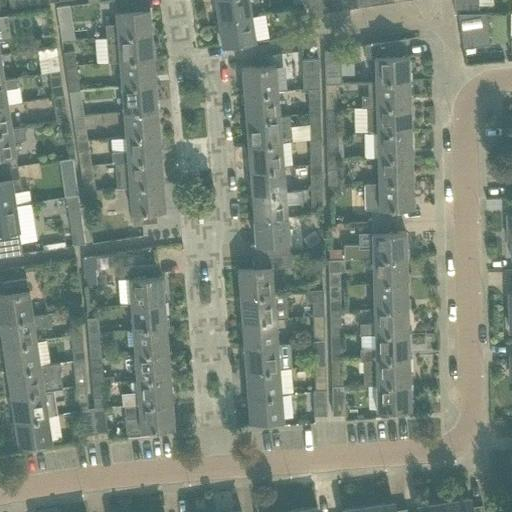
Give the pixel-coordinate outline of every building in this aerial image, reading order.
[(139,0),(114,0),(116,24),(105,24),(106,37),(151,33),(149,8),(140,8),(139,0)] [(249,0),(214,0),(217,20),(251,15),(249,0)] [(322,12),(320,0),(307,0),(310,14),(322,12)] [(332,0),(320,0),(322,12),(334,11),(332,0)] [(346,9),(344,0),(332,0),(334,11),(346,9)] [(358,7),(356,0),(344,0),(346,9),(358,7)] [(453,0),(455,13),(466,12),(478,12),(477,0),(453,0)] [(71,20),(68,5),(56,7),(58,22),(71,20)] [(489,44),(485,12),(478,12),(457,13),(463,48),(475,46),(489,44)] [(0,39),(10,38),(7,14),(0,15),(0,53),(0,54),(0,52),(0,39)] [(255,41),(252,21),(251,15),(217,20),(221,46),(255,41)] [(153,59),(151,33),(106,37),(108,62),(119,61),(153,59)] [(364,44),(364,57),(374,57),(374,77),(367,77),(367,82),(409,81),(408,55),(405,55),(405,38),(364,44)] [(62,52),(64,66),(76,64),(74,50),(62,52)] [(340,57),(338,57),(338,50),(323,50),(324,83),(336,83),(340,82),(340,57)] [(47,57),(49,71),(59,70),(57,56),(47,57)] [(319,87),(318,58),(301,59),(302,88),(307,88),(319,87)] [(155,84),(153,59),(119,61),(121,86),(155,84)] [(78,78),(76,64),(64,66),(67,80),(78,78)] [(241,68),(243,93),(277,91),(275,65),(241,68)] [(61,84),(59,70),(49,71),(51,85),(61,84)] [(4,79),(0,79),(0,104),(8,104),(5,88),(16,86),(15,77),(4,79)] [(410,106),(409,81),(367,82),(367,96),(361,96),(361,108),(366,108),(410,106)] [(336,97),(336,83),(324,83),(325,97),(336,97)] [(157,109),(155,84),(121,86),(123,112),(157,109)] [(319,103),(319,87),(307,88),(308,103),(319,103)] [(279,116),(277,91),(243,93),(245,118),(279,116)] [(84,114),(82,101),(70,102),(72,116),(84,114)] [(0,130),(12,129),(8,104),(0,104),(0,130)] [(67,121),(65,106),(54,108),(57,122),(67,121)] [(410,131),(410,106),(366,108),(366,133),(376,132),(410,131)] [(159,134),(157,109),(123,112),(125,137),(159,134)] [(86,129),(84,114),(72,116),(74,130),(86,129)] [(289,115),(279,116),(245,118),(247,144),(281,141),(292,140),(289,115)] [(337,133),(337,118),(325,119),(326,134),(337,133)] [(320,138),(320,124),(309,124),(309,139),(320,138)] [(0,168),(17,166),(13,140),(25,139),(23,127),(12,129),(0,130),(0,168)] [(411,157),(410,131),(376,132),(377,158),(411,157)] [(338,148),(337,133),(326,134),(326,148),(338,148)] [(161,159),(159,134),(125,137),(126,150),(111,151),(112,163),(115,163),(127,162),(161,159)] [(321,153),(320,138),(309,139),(310,153),(321,153)] [(283,166),(281,141),(247,144),(249,169),(283,166)] [(91,164),(89,151),(78,152),(80,166),(91,164)] [(412,182),(411,157),(377,158),(378,183),(412,182)] [(163,184),(161,159),(127,162),(115,163),(117,188),(129,187),(163,184)] [(94,179),(91,164),(80,166),(82,181),(94,179)] [(20,177),(19,177),(17,166),(0,168),(0,206),(15,204),(13,191),(22,190),(20,177)] [(285,191),(283,166),(249,169),(251,194),(285,191)] [(339,184),(338,168),(327,169),(327,184),(339,184)] [(322,188),(321,173),(310,173),(311,189),(322,188)] [(366,209),(370,209),(371,221),(396,220),(396,208),(413,208),(412,182),(378,183),(366,183),(366,209)] [(165,210),(163,184),(129,187),(132,225),(157,223),(156,211),(165,210)] [(322,204),(322,188),(311,189),(311,204),(322,204)] [(287,216),(286,203),(302,201),(301,190),(285,191),(251,194),(253,219),(287,216)] [(0,244),(21,242),(15,204),(0,206),(0,244)] [(290,254),(287,216),(253,219),(255,243),(249,244),(249,245),(250,245),(251,257),(290,254)] [(396,232),(396,220),(371,221),(371,232),(370,232),(371,247),(357,247),(357,243),(343,244),(344,259),(371,258),(406,257),(405,231),(396,232)] [(85,222),(74,224),(77,243),(88,241),(85,222)] [(291,266),(290,254),(251,257),(252,269),(237,270),(239,296),(273,293),(273,292),(271,267),(291,266)] [(96,255),(82,258),(83,271),(97,270),(96,255)] [(407,282),(406,257),(371,258),(372,283),(407,282)] [(340,284),(339,270),(344,270),(344,259),(328,259),(328,270),(328,284),(340,284)] [(157,264),(156,264),(126,266),(127,278),(118,279),(120,305),(129,304),(164,301),(162,276),(158,276),(157,264)] [(26,278),(21,279),(1,282),(3,294),(0,294),(0,320),(32,316),(32,315),(26,278)] [(407,308),(407,282),(372,283),(373,309),(407,308)] [(340,299),(340,284),(328,284),(329,299),(340,299)] [(285,291),(273,292),(273,293),(239,296),(241,321),(275,318),(287,317),(285,291)] [(323,300),(312,300),(312,316),(323,315),(323,300)] [(166,327),(164,301),(129,304),(131,329),(166,327)] [(408,333),(407,308),(373,309),(373,323),(360,323),(360,334),(374,334),(408,333)] [(36,341),(34,327),(49,325),(47,313),(32,315),(32,316),(0,320),(0,332),(2,346),(36,341)] [(324,329),(323,315),(312,316),(313,329),(324,329)] [(86,318),(87,333),(98,332),(97,317),(86,318)] [(277,343),(275,318),(241,321),(243,346),(277,343)] [(69,321),(71,335),(82,334),(81,320),(69,321)] [(341,335),(341,320),(329,320),(330,335),(341,335)] [(131,329),(125,330),(126,345),(132,344),(133,354),(168,352),(166,327),(131,329)] [(99,346),(98,332),(87,333),(88,347),(99,346)] [(409,358),(408,333),(374,334),(374,348),(360,349),(360,359),(367,359),(374,359),(409,358)] [(83,348),(82,334),(71,335),(72,349),(83,348)] [(341,349),(341,335),(330,335),(330,350),(341,349)] [(39,365),(36,341),(2,346),(6,371),(39,365)] [(279,368),(277,343),(243,346),(245,371),(279,368)] [(170,377),(168,352),(133,354),(135,380),(170,377)] [(325,366),(324,352),(313,352),(314,366),(325,366)] [(410,383),(409,358),(374,359),(367,359),(367,371),(363,371),(363,384),(375,383),(375,384),(410,383)] [(86,385),(85,370),(84,359),(73,360),(75,386),(86,385)] [(342,374),(342,360),(331,360),(331,375),(342,374)] [(59,363),(39,365),(6,371),(10,396),(43,390),(53,389),(61,387),(58,369),(60,370),(59,363)] [(325,379),(325,366),(314,366),(315,380),(325,379)] [(102,383),(101,368),(90,369),(91,384),(102,383)] [(281,393),(279,368),(245,371),(247,396),(281,393)] [(135,380),(131,380),(132,396),(136,396),(137,405),(172,402),(170,377),(135,380)] [(103,397),(102,383),(91,384),(92,398),(103,397)] [(410,383),(375,384),(375,390),(376,410),(398,409),(405,409),(410,409),(410,383)] [(87,399),(86,385),(75,386),(76,400),(87,399)] [(345,415),(344,395),(344,385),(332,385),(332,415),(345,415)] [(57,414),(53,389),(43,390),(10,396),(14,420),(47,415),(57,414)] [(326,415),(325,395),(325,390),(313,390),(314,415),(326,415)] [(283,425),(281,399),(281,393),(247,396),(249,422),(271,420),(271,426),(283,425)] [(174,428),(172,402),(137,405),(138,417),(124,418),(125,432),(174,428)] [(107,432),(103,407),(91,409),(95,434),(107,432)] [(95,434),(91,409),(79,410),(83,436),(95,434)] [(51,441),(48,421),(47,415),(14,420),(17,446),(51,441)] [(471,511),(469,497),(443,501),(444,511),(471,511)] [(444,511),(443,501),(418,505),(418,511),(444,511)] [(393,502),(367,506),(368,511),(394,511),(393,502)]
